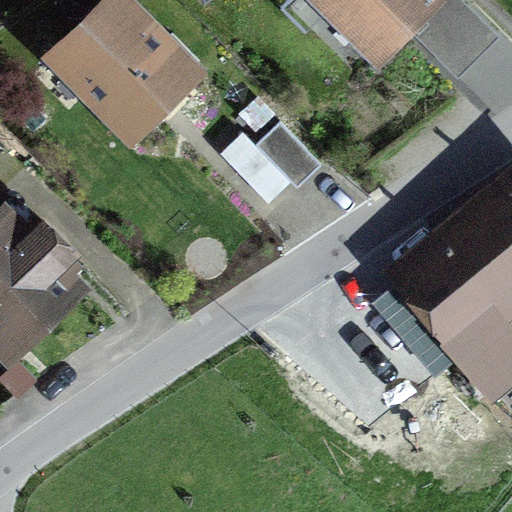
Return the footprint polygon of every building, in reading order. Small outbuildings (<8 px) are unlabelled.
[(123,0),(112,0),(57,55),(130,129),(191,69),(123,0)] [(325,0),(378,53),(431,0),(325,0)] [(265,198),(287,177),(297,186),(321,163),(280,119),(255,143),(244,133),(223,153),(265,198)] [(511,186),(407,275),(408,276),(377,302),(435,372),(457,355),(490,394),(511,375),(511,325),(492,301),(511,284),(511,186)] [(0,342),(10,353),(77,287),(57,266),(73,250),(44,220),(27,236),(3,211),(0,213),(0,342)]
